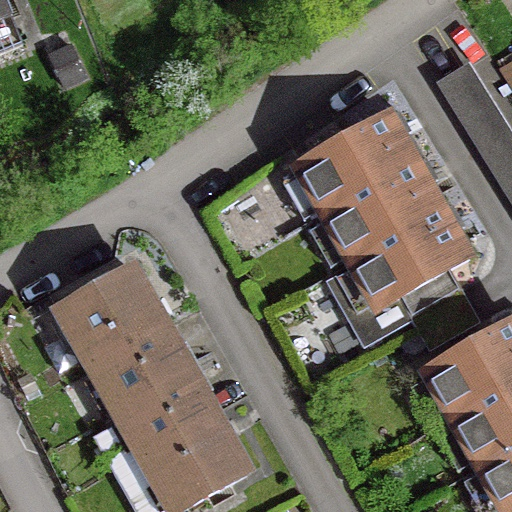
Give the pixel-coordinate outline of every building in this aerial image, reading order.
[(0,56),(18,49),(18,46),(0,2),(0,56)] [(68,50),(46,61),(59,90),(82,80),(68,50)] [(511,210),(511,158),(459,74),(436,88),(511,210)] [(446,229),(427,195),(395,139),(384,120),(292,172),(374,315),(396,303),(408,321),(455,295),(446,274),(466,263),(446,229)] [(126,272),(55,313),(119,426),(94,447),(131,511),(182,511),(243,478),(219,437),(177,361),(149,313),(126,272)] [(455,295),(408,321),(426,353),(473,326),(455,295)] [(511,511),(511,323),(421,376),(497,511),(511,511)]
